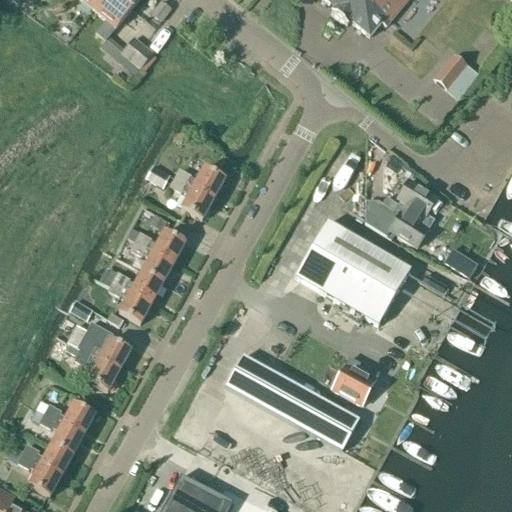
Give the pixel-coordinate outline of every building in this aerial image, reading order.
[(3,0),(15,9),(21,0),(3,0)] [(75,0),(92,14),(103,0),(75,0)] [(114,32),(130,13),(114,0),(103,0),(92,14),(104,24),(95,35),(105,42),(114,32)] [(114,0),(130,13),(140,0),(114,0)] [(384,31),(409,0),(319,0),(333,12),(330,16),(346,30),(349,25),(368,41),(379,27),(384,31)] [(159,28),(169,15),(158,7),(148,20),(159,28)] [(119,58),(138,74),(153,58),(133,41),(119,58)] [(444,82),(457,67),(438,51),(425,66),(444,82)] [(168,179),(151,170),(144,183),(161,192),(168,179)] [(189,180),(178,174),(173,183),(212,204),(223,184),(202,172),(194,186),(188,183),(189,180)] [(201,225),(212,204),(173,183),(168,192),(180,198),(181,195),(187,199),(179,213),(201,225)] [(393,216),(380,208),(376,206),(365,205),(364,228),(370,232),(371,232),(391,244),(394,238),(416,252),(426,236),(422,233),(430,222),(425,219),(434,203),(407,186),(397,202),(400,205),(393,216)] [(293,282),(376,330),(409,275),(326,227),(293,282)] [(149,244),(138,238),(134,246),(172,268),(183,248),(162,236),(154,250),(148,247),(149,244)] [(161,288),(172,268),(134,246),(129,255),(140,261),(141,259),(147,262),(140,276),(161,288)] [(443,266),(468,282),(476,269),(451,253),(443,266)] [(150,308),(161,288),(140,276),(132,290),(126,286),(127,284),(116,278),(111,287),(150,308)] [(139,328),(150,308),(111,287),(107,295),(118,301),(119,299),(125,302),(118,317),(139,328)] [(68,319),(80,325),(86,314),(74,308),(68,319)] [(111,339),(90,327),(76,352),(118,375),(129,355),(109,344),(111,339)] [(84,337),(74,331),(65,346),(76,352),(84,337)] [(64,355),(74,361),(77,355),(67,349),(64,355)] [(106,396),(118,375),(76,352),(75,353),(78,355),(74,363),(85,369),(86,366),(93,370),(85,384),(106,396)] [(355,425),(242,363),(226,390),(340,453),(355,425)] [(368,399),(366,399),(377,378),(348,363),(343,372),(331,394),(360,410),(361,408),(363,409),(368,399)] [(59,416),(48,410),(43,419),(82,440),(93,420),(72,408),(64,423),(57,419),(59,416)] [(70,460),(82,440),(43,419),(38,428),(49,434),(50,432),(57,435),(49,449),(70,460)] [(59,481),(70,460),(49,449),(41,462),(35,459),(37,456),(25,450),(20,459),(59,481)] [(48,501),(59,481),(20,459),(20,460),(14,456),(10,464),(27,474),(28,471),(35,475),(27,489),(48,501)] [(227,511),(230,508),(180,481),(162,511),(227,511)] [(0,511),(10,511),(8,511),(13,501),(0,493),(0,511)]
